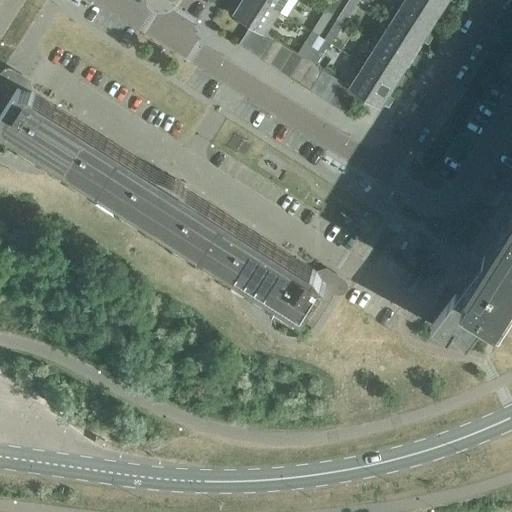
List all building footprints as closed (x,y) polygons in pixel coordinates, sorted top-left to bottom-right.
[(262,29),(265,32),(279,11),(262,0),(241,0),(234,12),(252,23),(262,29)] [(262,0),(279,11),(285,0),(262,0)] [(331,14),(341,0),(331,0),(325,10),(331,14)] [(405,0),(404,2),(436,22),(437,20),(442,23),(446,16),(441,13),(448,1),(447,0),(405,0)] [(348,2),(337,18),(345,23),(355,6),(348,2)] [(391,23),(422,43),(424,41),(429,44),(433,38),(427,35),(436,22),(404,2),(391,23)] [(318,36),(329,19),(322,15),(311,31),(318,36)] [(342,27),(334,22),(324,39),(331,44),(342,27)] [(262,29),(252,23),(239,44),(249,50),(262,29)] [(377,44),(409,64),(410,62),(415,65),(419,58),(414,55),(422,43),(391,23),(377,44)] [(259,57),(272,36),(265,32),(262,29),(249,50),(259,57)] [(311,31),(306,41),(298,53),(303,56),(308,59),(322,38),(318,36),(311,31)] [(269,63),(282,43),(272,36),(259,57),(269,63)] [(331,44),(324,39),(322,38),(308,59),(313,62),(318,65),(331,44)] [(280,70),(293,49),(282,43),(269,63),(280,70)] [(364,65),(396,85),(397,83),(402,86),(406,80),(401,76),(409,64),(377,44),(364,65)] [(303,56),(298,53),(293,49),(280,70),(290,76),(303,56)] [(303,56),(290,76),(300,82),(313,62),(308,59),(303,56)] [(324,69),(318,65),(313,62),(300,82),(311,89),(324,69)] [(350,86),(354,89),(364,95),(382,106),(384,104),(389,107),(393,101),(388,98),(396,85),(364,65),(350,86)] [(321,96),(334,76),(324,69),(311,89),(321,96)] [(5,83),(0,90),(0,127),(20,140),(15,147),(17,150),(19,152),(21,155),(23,157),(26,159),(28,160),(31,161),(34,163),(37,164),(40,164),(43,165),(47,157),(251,286),(246,293),(248,296),(250,298),(252,301),(255,303),(257,304),(260,306),(263,307),(266,308),(269,309),(272,310),(276,303),(313,327),(342,281),(326,271),(320,273),(29,88),(29,82),(18,75),(13,71),(5,83)] [(332,102),(345,82),(334,76),(321,96),(332,102)] [(354,89),(350,86),(345,82),(332,102),(342,108),(354,89)] [(342,108),(352,115),(364,95),(354,89),(342,108)] [(511,180),(495,208),(472,244),(468,250),(464,257),(478,266),(476,269),(472,275),(471,275),(459,294),(456,292),(432,323),(433,324),(436,320),(452,327),(449,332),(450,333),(455,325),(469,337),(468,338),(469,339),(491,310),(500,316),(500,315),(504,317),(511,303),(511,180)] [(345,302),(386,324),(397,305),(355,282),(345,302)]
